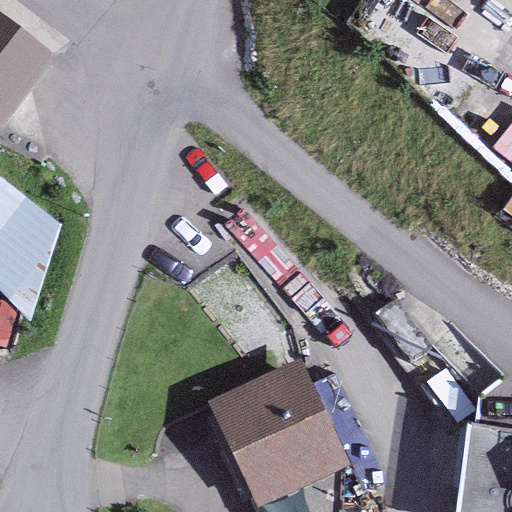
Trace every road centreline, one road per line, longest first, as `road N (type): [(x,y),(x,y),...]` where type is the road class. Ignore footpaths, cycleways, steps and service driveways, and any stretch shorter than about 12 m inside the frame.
road 1 (unclassified): [(42,511),(58,433),(174,72)]
road 2 (residential): [(511,336),(174,72)]
road 3 (residential): [(73,0),(174,72)]
